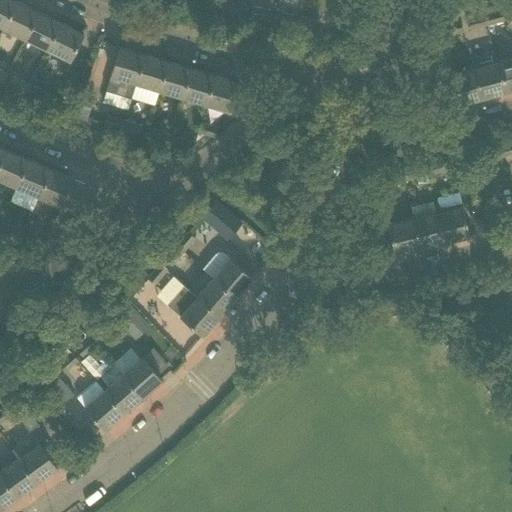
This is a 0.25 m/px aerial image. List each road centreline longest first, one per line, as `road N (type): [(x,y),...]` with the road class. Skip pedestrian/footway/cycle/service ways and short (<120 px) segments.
road 1 (residential): [(51,511),(202,386),(301,261)]
road 2 (residential): [(287,73),(69,0)]
road 3 (residential): [(301,261),(325,278),(381,273),(511,239)]
road 4 (residential): [(0,300),(166,193)]
road 5 (residential): [(166,193),(0,121)]
road 6 (residential): [(166,193),(280,94),(287,73)]
road 7 (residential): [(301,261),(371,120)]
road 8 (residential): [(371,120),(403,129),(511,108)]
